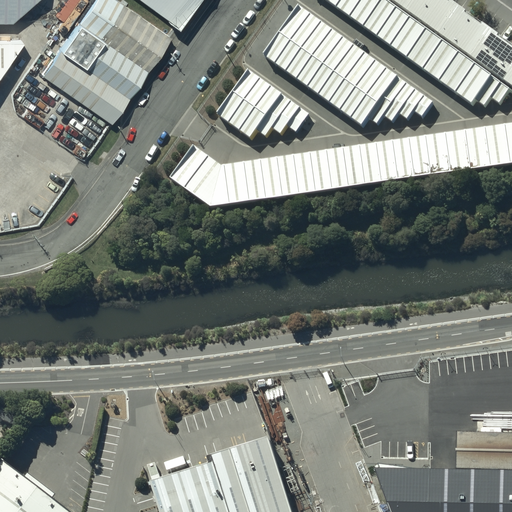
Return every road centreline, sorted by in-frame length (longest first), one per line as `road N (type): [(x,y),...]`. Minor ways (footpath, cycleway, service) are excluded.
road 1 (tertiary): [(0,382),(208,369),(511,326)]
road 2 (unclassified): [(0,263),(30,257),(78,228),(245,0)]
